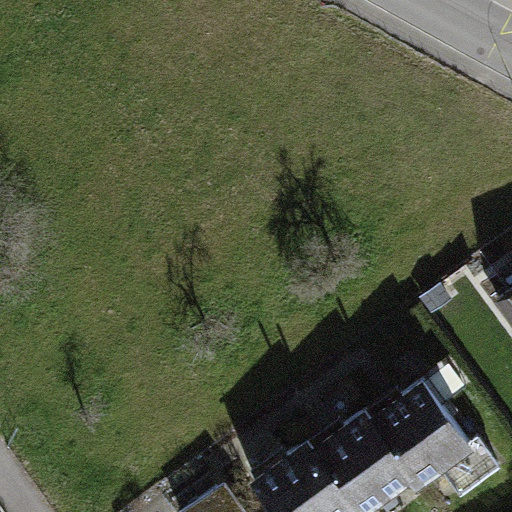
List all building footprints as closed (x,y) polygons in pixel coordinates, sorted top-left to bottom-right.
[(511,299),(503,306),(511,317),(511,299)] [(475,449),(425,377),(373,413),(420,481),(423,485),(475,449)] [(374,511),(420,481),(373,413),(368,407),(314,444),(360,510),(361,511),(374,511)] [(357,511),(360,510),(314,444),(310,438),(253,478),(276,511),(357,511)] [(249,511),(226,480),(181,511),(249,511)]
